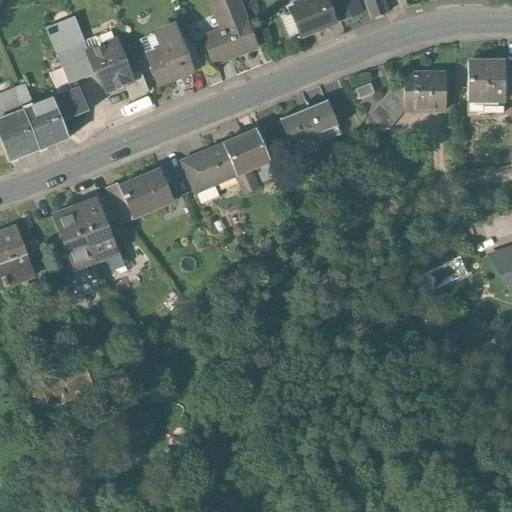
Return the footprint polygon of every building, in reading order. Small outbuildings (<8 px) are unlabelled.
[(260,53),(242,0),(197,0),(220,66),(260,53)] [(335,20),(327,0),(311,0),(289,9),(300,35),(335,20)] [(327,0),(342,33),(366,23),(356,0),(327,0)] [(382,0),(370,0),(366,2),(371,16),(387,10),(382,0)] [(173,30),(146,39),(160,82),(187,73),(173,30)] [(138,94),(120,41),(90,51),(107,104),(138,94)] [(504,61),(468,61),(468,100),(504,99),(504,61)] [(444,75),(405,75),(405,112),(444,112),(444,75)] [(54,100),(20,111),(36,151),(68,140),(54,100)] [(341,134),(327,101),(280,121),(290,146),(317,134),(321,143),(341,134)] [(36,151),(20,111),(0,117),(0,147),(4,161),(36,151)] [(248,135),(218,147),(228,175),(259,163),(248,135)] [(198,187),(228,175),(218,147),(187,159),(198,187)] [(176,198),(160,167),(121,188),(138,219),(176,198)] [(95,199),(71,209),(90,256),(114,246),(95,199)] [(66,266),(90,256),(71,209),(47,219),(66,266)] [(0,269),(27,257),(14,231),(0,237),(0,269)] [(511,248),(487,257),(511,296),(511,248)] [(84,368),(21,394),(34,425),(52,418),(49,410),(94,392),(84,368)]
